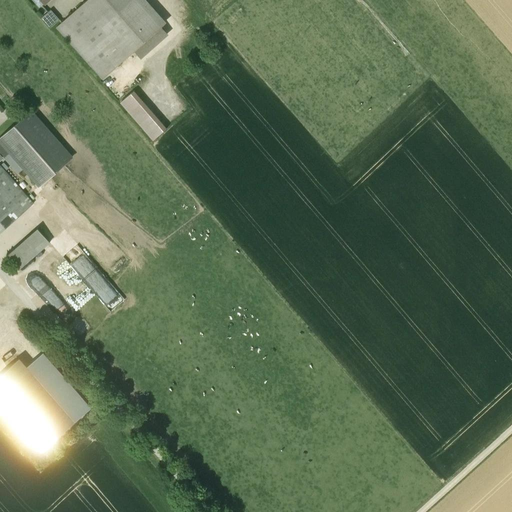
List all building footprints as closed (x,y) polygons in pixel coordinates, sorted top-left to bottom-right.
[(86,0),(56,27),(103,79),(135,51),(140,57),(167,33),(161,27),(167,22),(147,0),(86,0)] [(43,17),(51,27),(62,19),(54,9),(43,17)] [(167,128),(135,90),(121,102),(154,139),(167,128)] [(0,138),(0,141),(39,186),(71,157),(31,111),(0,138)] [(0,232),(33,204),(0,165),(0,232)] [(24,267),(53,240),(41,227),(12,254),(24,267)] [(35,267),(26,277),(46,294),(54,284),(35,267)] [(72,322),(82,313),(75,306),(65,315),(72,322)] [(27,368),(19,359),(0,374),(0,402),(42,451),(91,408),(43,353),(27,368)] [(0,374),(9,367),(0,356),(0,374)]
